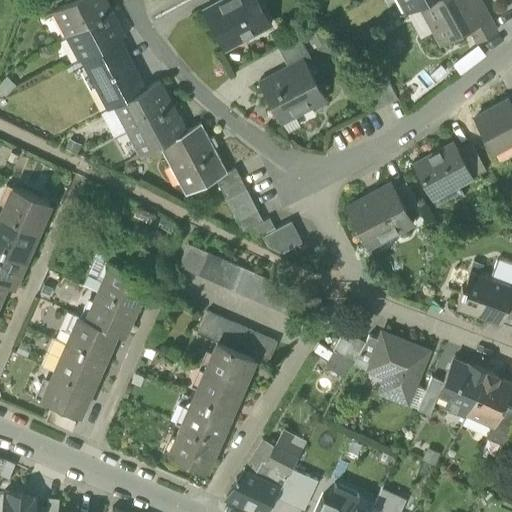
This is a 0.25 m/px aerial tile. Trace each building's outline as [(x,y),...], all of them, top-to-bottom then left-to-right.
[(67,22),(72,32),(111,12),(104,0),(73,0),(69,2),(57,9),(65,23),(67,22)] [(221,0),(206,9),(227,47),(270,24),(257,0),(221,0)] [(429,0),(403,0),(410,11),(420,5),(425,3),(429,0)] [(432,28),(441,43),(468,28),(488,17),(488,16),(480,2),(476,5),(473,0),(429,0),(425,3),(437,26),(432,28)] [(420,5),(432,28),(437,26),(425,3),(420,5)] [(76,43),(84,58),(117,40),(124,36),(111,12),(72,32),(77,42),(76,43)] [(468,28),(476,42),(497,30),(489,16),(488,16),(488,17),(468,28)] [(277,47),(288,68),(304,60),(305,61),(310,58),(298,36),(277,47)] [(110,107),(118,103),(144,89),(117,40),(84,58),(92,73),(96,71),(105,87),(100,89),(110,107)] [(454,65),(461,74),(473,65),(485,56),(478,47),(454,65)] [(288,68),(260,83),(281,122),(325,98),(305,61),(304,60),(288,68)] [(92,73),(100,89),(105,87),(96,71),(92,73)] [(386,76),(375,81),(365,87),(376,108),(386,103),(397,97),(386,76)] [(128,117),(133,127),(172,106),(159,81),(144,89),(118,103),(126,118),(128,117)] [(474,118),(492,152),(511,140),(511,104),(509,99),(474,118)] [(144,152),(159,144),(185,131),(172,106),(133,127),(138,137),(137,137),(144,152)] [(200,122),(185,131),(159,144),(170,165),(175,162),(190,189),(185,192),(186,194),(227,171),(200,122)] [(413,162),(430,195),(455,182),(456,185),(472,177),(458,150),(453,141),(413,162)] [(458,150),(472,177),(486,170),(471,143),(458,150)] [(170,165),(185,192),(190,189),(175,162),(170,165)] [(215,179),(220,189),(241,178),(235,168),(215,179)] [(220,189),(226,199),(246,189),(241,178),(220,189)] [(394,188),(405,210),(417,204),(406,182),(394,188)] [(455,182),(430,195),(432,198),(456,185),(455,182)] [(364,239),(368,246),(382,238),(380,235),(394,228),(396,231),(412,222),(405,210),(394,188),(391,183),(346,206),(356,225),(364,239)] [(13,186),(0,215),(37,231),(49,202),(13,186)] [(226,199),(231,210),(252,199),(246,189),(226,199)] [(231,210),(237,221),(257,210),(252,200),(252,199),(231,210)] [(243,231),(249,228),(263,220),(257,210),(237,221),(243,231)] [(0,247),(25,258),(37,231),(0,215),(0,247)] [(254,239),(262,234),(275,227),(270,217),(263,220),(249,228),(254,239)] [(276,228),(275,227),(262,234),(267,245),(282,252),(302,242),(291,220),(276,228)] [(364,239),(356,225),(349,229),(357,243),(364,239)] [(382,238),(396,231),(394,228),(380,235),(382,238)] [(178,266),(190,271),(200,249),(188,244),(178,266)] [(13,286),(25,258),(0,247),(0,280),(5,284),(13,287),(13,286)] [(190,271),(201,276),(211,254),(200,249),(190,271)] [(201,276),(212,281),(222,258),(211,254),(201,276)] [(84,284),(98,291),(135,306),(147,278),(96,256),(84,284)] [(212,281),(223,286),(233,263),(222,258),(212,281)] [(223,286),(234,290),(244,268),(233,263),(223,286)] [(234,290),(245,295),(255,273),(244,268),(234,290)] [(456,306),(500,323),(503,315),(511,290),(511,286),(510,285),(469,271),(464,286),(461,285),(459,291),(461,292),(456,306)] [(245,295),(256,300),(266,278),(255,273),(245,295)] [(256,300),(267,305),(277,282),(266,278),(256,300)] [(511,278),(510,285),(511,286),(511,290),(503,315),(511,318),(511,278)] [(267,305),(278,310),(288,287),(277,282),(267,305)] [(299,292),(288,287),(278,310),(289,315),(299,292)] [(98,291),(86,318),(115,331),(123,334),(135,306),(98,291)] [(197,334),(212,340),(222,318),(207,311),(197,334)] [(79,315),(67,343),(103,359),(115,331),(86,318),(79,315)] [(217,343),(223,345),(233,323),(222,318),(212,340),(217,343)] [(223,345),(234,350),(244,328),(233,323),(223,345)] [(234,350),(245,355),(255,332),(244,328),(234,350)] [(333,350),(353,362),(364,342),(365,342),(344,330),(333,350)] [(254,359),(256,360),(266,337),(255,332),(245,355),(254,359)] [(385,393),(407,402),(414,385),(428,350),(382,332),(376,347),(369,363),(393,373),(385,393)] [(277,342),(266,337),(256,360),(268,365),(277,342)] [(376,347),(364,342),(353,362),(367,369),(369,363),(376,347)] [(42,365),(55,370),(91,386),(103,359),(67,343),(64,350),(51,344),(42,365)] [(217,343),(205,371),(242,387),(252,362),(254,359),(245,355),(234,350),(223,345),(217,343)] [(353,362),(333,350),(324,365),(344,377),(353,362)] [(444,407),(465,416),(467,412),(486,370),(468,362),(468,364),(453,358),(443,381),(434,400),(435,400),(445,405),(444,407)] [(369,363),(367,369),(385,376),(379,391),(385,393),(393,373),(369,363)] [(79,415),(91,386),(55,370),(42,399),(79,415)] [(491,423),(492,424),(501,403),(510,383),(497,377),(498,375),(486,370),(467,412),(491,423)] [(230,414),(242,387),(205,371),(193,398),(230,414)] [(417,409),(429,414),(435,400),(434,400),(443,381),(431,376),(425,389),(417,409)] [(407,402),(385,393),(384,395),(417,409),(425,389),(414,385),(407,402)] [(218,442),(230,414),(193,398),(181,426),(218,442)] [(502,443),(502,444),(511,421),(511,408),(501,403),(492,424),(491,423),(486,436),(502,443)] [(206,470),(218,442),(181,426),(169,454),(206,470)] [(283,429),(276,441),(300,454),(306,441),(283,429)] [(264,434),(253,452),(266,460),(276,441),(264,434)] [(300,454),(276,441),(266,460),(279,467),(289,473),(291,469),(300,454)] [(258,474),(266,460),(253,452),(244,467),(258,474)] [(266,460),(258,474),(277,484),(274,475),(279,467),(266,460)] [(226,499),(253,511),(267,511),(275,497),(281,486),(277,484),(258,474),(244,467),(226,499)] [(274,475),(277,484),(281,486),(289,473),(279,467),(274,475)] [(281,486),(275,497),(304,510),(317,480),(291,469),(289,473),(281,486)] [(366,511),(354,506),(358,495),(334,484),(328,498),(335,501),(330,511),(366,511)] [(36,495),(4,491),(1,511),(33,511),(34,506),(36,495)] [(373,508),(382,511),(409,511),(413,506),(380,491),(375,503),(373,508)] [(375,503),(358,495),(354,506),(366,511),(371,511),(373,508),(375,503)] [(330,511),(335,501),(328,498),(323,496),(315,511),(330,511)] [(47,507),(46,511),(58,511),(59,499),(48,498),(47,507)]
